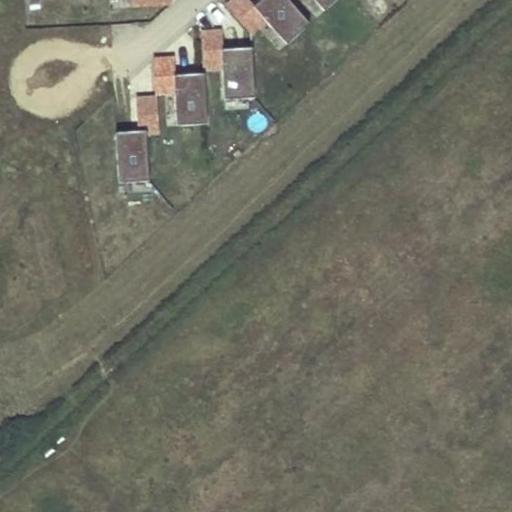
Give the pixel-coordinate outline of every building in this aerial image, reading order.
[(248,0),(235,0),(228,7),(250,33),(265,20),(287,44),(310,24),(288,0),(261,0),(254,6),(248,0)] [(314,0),(324,11),(336,0),(314,0)] [(222,33),(201,34),(203,68),(223,67),(225,100),(255,98),(252,48),(223,50),(222,33)] [(154,57),(156,95),(175,94),(177,127),(208,125),(205,74),(175,76),(174,56),(154,57)] [(138,132),(116,133),(119,183),(149,181),(147,133),(159,132),(157,97),(136,98),(138,132)]
